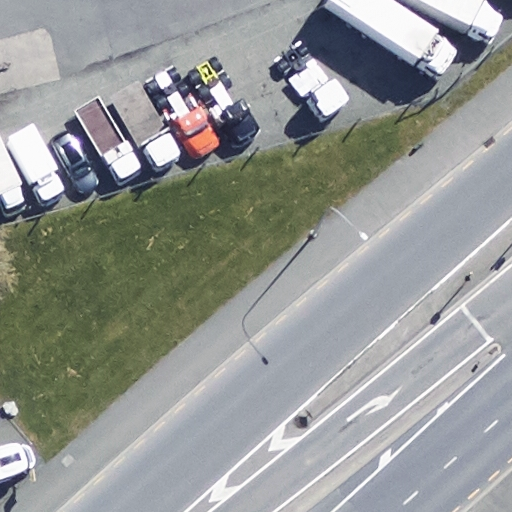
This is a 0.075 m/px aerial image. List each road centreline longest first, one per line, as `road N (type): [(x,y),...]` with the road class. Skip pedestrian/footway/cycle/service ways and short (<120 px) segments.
road 1 (trunk): [(137,511),(511,175)]
road 2 (trunk): [(247,511),(511,294)]
road 3 (trunk): [(511,394),(373,511)]
